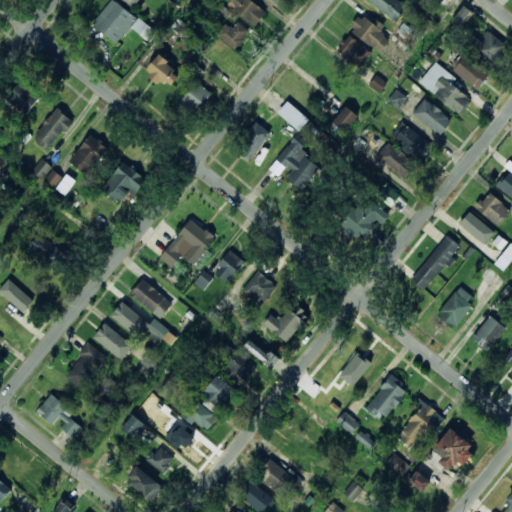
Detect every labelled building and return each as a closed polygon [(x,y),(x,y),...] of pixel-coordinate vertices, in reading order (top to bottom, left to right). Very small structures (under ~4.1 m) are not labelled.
[(116,46),(129,29),(149,44),(157,34),(112,0),(91,28),(116,46)] [(121,0),(131,8),(137,0),(121,0)] [(265,13),(248,0),(230,0),(226,6),(253,28),(265,13)] [(405,6),(396,0),(369,0),(367,3),(393,22),(405,6)] [(461,27),(472,12),(463,5),(452,20),(461,27)] [(381,51),(389,38),(380,32),(384,24),(373,17),(370,21),(359,14),(348,32),(381,51)] [(226,24),(216,35),(230,49),(246,33),(237,24),(232,30),(226,24)] [(481,42),(473,36),(466,44),(492,66),(507,48),(489,33),(481,42)] [(336,49),(357,70),(371,56),(350,35),(336,49)] [(476,89),(489,76),(467,54),(454,67),(476,89)] [(140,73),(162,93),(178,76),(156,56),(140,73)] [(422,79),(457,115),(473,100),(438,63),(422,79)] [(380,92),(386,81),(375,75),(369,86),(380,92)] [(43,97),(21,79),(6,99),(27,116),(43,97)] [(212,95),(195,82),(178,104),(195,117),(212,95)] [(406,99),(399,91),(380,110),(388,118),(406,99)] [(452,123),(428,98),(414,110),(439,136),(452,123)] [(299,131),(309,119),(288,100),(277,112),(299,131)] [(360,115),(347,105),(334,122),(347,132),(360,115)] [(74,121),(59,107),(33,136),(48,150),(74,121)] [(236,150),(251,161),(272,132),(257,121),(236,150)] [(395,140),(421,160),(433,144),(406,125),(395,140)] [(287,179),(304,191),(322,166),(303,152),(309,143),(296,134),(278,159),(293,170),(287,179)] [(87,174),(108,149),(91,135),(70,160),(87,174)] [(363,153),(370,142),(360,135),(353,145),(363,153)] [(417,164),(388,142),(376,157),(405,179),(417,164)] [(0,172),(9,161),(0,153),(0,172)] [(42,178),(51,165),(41,158),(32,171),(42,178)] [(103,184),(119,204),(146,183),(130,162),(103,184)] [(54,187),(62,177),(52,168),(44,179),(54,187)] [(497,183),(511,198),(511,171),(510,170),(497,183)] [(56,188),(65,195),(76,180),(66,173),(56,188)] [(377,194),(400,212),(407,202),(385,184),(377,194)] [(498,227),(511,213),(511,212),(491,191),(477,205),(498,227)] [(342,222),(366,241),(381,222),(384,224),(390,215),(364,194),(342,222)] [(458,225),(485,247),(497,232),(470,210),(458,225)] [(215,235),(188,218),(162,260),(174,268),(182,256),(197,265),(215,235)] [(30,249),(50,260),(59,245),(39,234),(30,249)] [(461,246),(447,235),(411,279),(425,290),(461,246)] [(494,263),(503,270),(511,258),(511,243),(510,242),(494,263)] [(215,275),(232,284),(245,259),(229,250),(215,275)] [(501,289),(507,280),(490,266),(483,275),(501,289)] [(203,290),(213,277),(203,269),(193,282),(203,290)] [(277,288),(260,271),(242,289),(259,306),(277,288)] [(0,287),(0,291),(22,312),(33,300),(9,278),(0,287)] [(173,305),(145,278),(131,293),(160,319),(173,305)] [(437,316),(454,329),(477,299),(461,286),(437,316)] [(141,338),(152,323),(122,302),(112,316),(141,338)] [(278,319),(273,314),(265,322),(286,343),(311,318),(295,302),(278,319)] [(487,350),(509,328),(495,314),(473,337),(487,350)] [(95,336),(122,359),(134,346),(107,322),(95,336)] [(246,345),(273,367),(278,361),(251,339),(246,345)] [(82,388),(107,357),(89,342),(79,354),(82,356),(66,375),(82,388)] [(348,389),(371,361),(352,345),(329,373),(348,389)] [(224,364),(248,382),(259,367),(235,349),(224,364)] [(383,422),(409,387),(393,374),(366,409),(383,422)] [(228,404),(238,388),(216,375),(206,391),(228,404)] [(333,392),(323,383),(312,397),(321,405),(333,392)] [(38,411),(56,426),(58,424),(74,438),(85,424),(51,395),(38,411)] [(218,416),(193,398),(182,414),(208,431),(218,416)] [(413,448),(441,415),(426,402),(397,435),(413,448)] [(352,433),(359,423),(345,413),(338,422),(352,433)] [(148,426),(135,414),(122,428),(135,440),(148,426)] [(171,443),(189,451),(197,434),(179,426),(171,443)] [(466,465),(481,448),(454,426),(419,470),(438,485),(459,459),(466,465)] [(161,473),(176,460),(162,445),(148,457),(161,473)] [(29,466),(8,451),(0,462),(0,466),(19,480),(29,466)] [(409,464),(393,452),(386,462),(402,474),(409,464)] [(296,478),(270,457),(256,474),(282,494),(296,478)] [(148,498),(161,483),(140,465),(127,479),(148,498)] [(429,483),(418,471),(409,479),(419,491),(429,483)] [(0,502),(12,490),(0,478),(0,502)] [(263,511),(275,499),(249,478),(238,493),(261,511),(263,511)] [(353,501),(363,489),(353,480),(343,492),(353,501)] [(511,496),(500,511),(495,511),(494,511),(493,511),(507,511),(511,506),(511,496)] [(70,511),(73,509),(65,502),(55,511),(70,511)] [(345,511),(334,502),(325,511),(345,511)]
